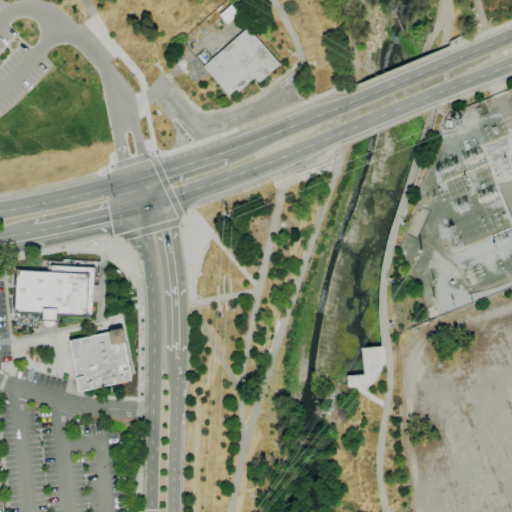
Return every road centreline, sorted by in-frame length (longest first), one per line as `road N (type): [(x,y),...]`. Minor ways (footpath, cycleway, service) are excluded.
road 1 (secondary): [(137,207),(153,315),(151,511)]
road 2 (primary): [(159,201),(341,132)]
road 3 (secondary): [(173,511),(178,350)]
road 4 (secondary): [(178,350),(177,286),(159,201)]
road 5 (primary): [(129,182),(0,210)]
road 6 (primary): [(345,104),(224,153)]
